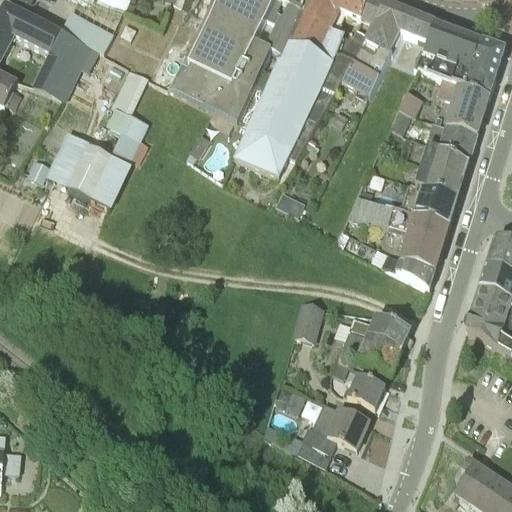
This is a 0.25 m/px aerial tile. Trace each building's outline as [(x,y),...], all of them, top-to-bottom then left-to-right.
[(8,0),(30,12),(35,0),(8,0)] [(98,0),(96,7),(124,18),(125,17),(129,7),(132,0),(98,0)] [(173,8),(176,0),(152,0),(158,2),(162,2),(173,8)] [(215,0),(213,7),(206,5),(203,10),(204,10),(199,21),(205,23),(168,94),(169,96),(237,129),(271,57),(254,50),(258,43),(266,28),(277,7),(267,2),(262,0),(215,0)] [(176,0),(173,8),(179,12),(183,0),(185,1),(185,0),(176,0)] [(266,28),(275,33),(267,48),(258,43),(254,50),(271,57),(280,61),(299,22),(309,0),(267,0),(267,2),(277,7),(266,28)] [(309,0),(299,22),(331,37),(341,19),(332,15),(338,0),(309,0)] [(374,34),(385,11),(359,0),(338,0),(332,15),(341,19),(374,34)] [(129,7),(125,17),(131,20),(135,10),(129,7)] [(342,88),(369,105),(393,61),(388,58),(399,38),(418,45),(425,27),(385,11),(374,34),(368,43),(342,88)] [(129,74),(104,61),(60,39),(59,42),(6,13),(0,23),(0,69),(14,43),(49,61),(51,57),(119,94),(129,74)] [(113,42),(71,20),(70,20),(60,39),(104,61),(113,42)] [(368,43),(358,37),(354,48),(331,37),(299,22),(280,61),(245,139),(246,139),(234,164),(284,187),(295,168),(342,88),(341,88),(368,43)] [(472,72),(481,48),(434,31),(425,27),(418,45),(428,49),(425,60),(421,58),(413,76),(418,78),(442,87),(451,91),(457,74),(461,75),(469,71),(472,72)] [(470,93),(490,101),(505,56),(481,48),(472,72),(469,71),(461,75),(457,74),(451,91),(463,96),(466,90),(470,93)] [(20,75),(15,87),(32,94),(50,103),(62,81),(44,71),(38,82),(20,75)] [(0,79),(0,110),(13,117),(20,103),(11,99),(17,88),(15,87),(3,81),(0,79)] [(463,96),(451,91),(442,87),(437,103),(453,109),(445,131),(477,143),(489,105),(463,96)] [(399,116),(411,123),(415,124),(423,107),(407,99),(399,116)] [(131,121),(119,115),(115,113),(106,132),(121,140),(111,160),(131,170),(132,168),(139,171),(149,150),(141,147),(149,130),(131,121)] [(403,141),(411,123),(399,116),(390,135),(403,141)] [(445,131),(445,133),(433,129),(426,151),(428,152),(468,171),(477,143),(445,131)] [(131,170),(111,160),(68,139),(52,174),(46,185),(111,216),(133,171),(131,170)] [(199,165),(211,145),(202,140),(190,160),(199,165)] [(468,171),(428,152),(421,175),(463,188),(468,171)] [(46,185),(52,174),(35,166),(27,184),(43,191),(46,185)] [(457,207),(463,188),(421,175),(416,192),(457,207)] [(449,233),(457,207),(409,190),(401,218),(449,233)] [(370,208),(372,199),(362,196),(359,205),(365,207),(370,208)] [(284,201),(277,214),(299,226),(306,213),(284,201)] [(348,225),(388,237),(389,233),(409,239),(401,267),(435,279),(449,233),(401,218),(370,208),(365,207),(359,205),(357,205),(348,225)] [(336,248),(340,241),(326,233),(322,240),(336,248)] [(511,252),(495,247),(486,273),(511,281),(511,252)] [(429,298),(435,279),(401,267),(387,261),(381,273),(429,298)] [(511,281),(486,273),(479,296),(511,307),(511,312),(511,281)] [(511,312),(511,307),(479,296),(466,338),(511,362),(511,363),(511,362),(511,312)] [(314,347),(323,317),(301,310),(292,340),(314,347)] [(400,360),(410,339),(379,325),(375,334),(357,326),(352,338),(400,360)] [(391,382),(400,360),(352,338),(344,356),(362,364),(360,368),(391,382)] [(374,418),(385,395),(357,383),(352,395),(348,394),(343,405),(374,418)] [(287,413),(294,399),(281,393),(274,408),(287,413)] [(324,411),(313,436),(308,434),(302,447),(331,461),(337,448),(356,458),(368,431),(324,411)] [(266,440),(278,444),(280,436),(268,432),(266,440)] [(331,461),(302,447),(293,441),(287,453),(297,459),(325,475),(331,461)] [(20,463),(2,461),(2,457),(0,457),(0,490),(1,480),(19,481),(20,463)] [(511,511),(511,494),(475,470),(469,466),(461,478),(467,482),(453,502),(467,511),(511,511)]
